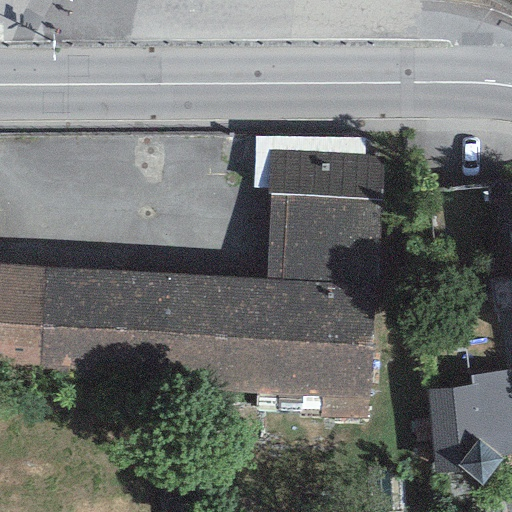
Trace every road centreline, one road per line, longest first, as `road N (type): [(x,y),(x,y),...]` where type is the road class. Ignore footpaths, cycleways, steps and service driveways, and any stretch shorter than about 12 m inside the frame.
road 1 (secondary): [(511,86),(0,84)]
road 2 (residential): [(80,13),(442,22),(511,44)]
